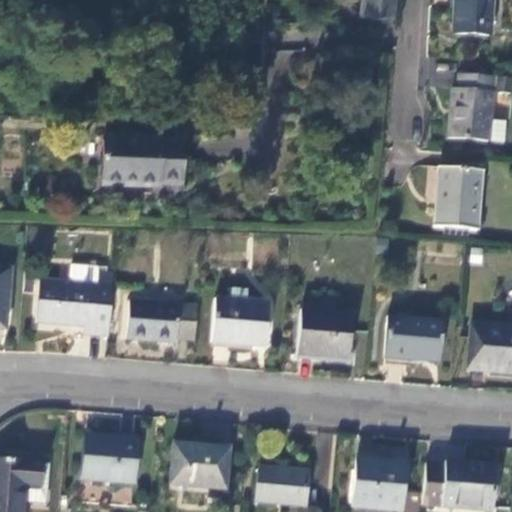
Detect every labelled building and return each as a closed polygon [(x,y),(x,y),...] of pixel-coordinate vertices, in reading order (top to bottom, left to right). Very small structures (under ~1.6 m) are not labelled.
[(394,0),(361,0),(360,18),(393,21),(394,0)] [(490,0),(455,0),(453,34),(488,37),(490,0)] [(488,143),(489,121),(492,94),(510,96),(511,80),(493,78),(458,75),(457,90),(452,90),(448,139),(488,143)] [(505,122),(489,121),(488,143),(504,144),(505,122)] [(181,186),(183,141),(161,140),(161,138),(104,136),(102,186),(159,188),(159,185),(181,186)] [(439,169),(433,228),(476,232),(481,172),(439,169)] [(71,267),(70,284),(95,286),(96,275),(97,269),(71,267)] [(0,329),(5,330),(10,270),(0,269),(0,329)] [(91,336),(107,337),(112,276),(96,275),(95,286),(70,284),(39,281),(36,323),(84,327),(92,328),(91,336)] [(269,304),(214,299),(210,343),(265,348),(269,304)] [(176,339),(195,340),(197,308),(129,302),(125,339),(175,344),(176,339)] [(351,316),(300,311),(296,355),(348,360),(351,316)] [(387,317),(384,358),(438,363),(442,322),(387,317)] [(511,328),(472,325),(468,370),(511,373),(511,328)] [(83,335),(91,336),(92,328),(84,327),(83,335)] [(83,437),(79,480),(133,485),(137,441),(83,437)] [(224,490),(227,450),(173,445),(169,485),(224,490)] [(41,489),(43,464),(0,459),(0,511),(23,511),(24,502),(26,487),(41,489)] [(399,511),(403,464),(356,460),(351,507),(399,511)] [(443,466),(424,464),(421,505),(489,511),(493,468),(443,463),(443,466)] [(48,464),(43,464),(41,489),(26,487),(24,502),(45,504),(48,464)] [(304,506),(307,473),(258,469),(255,502),(304,506)]
